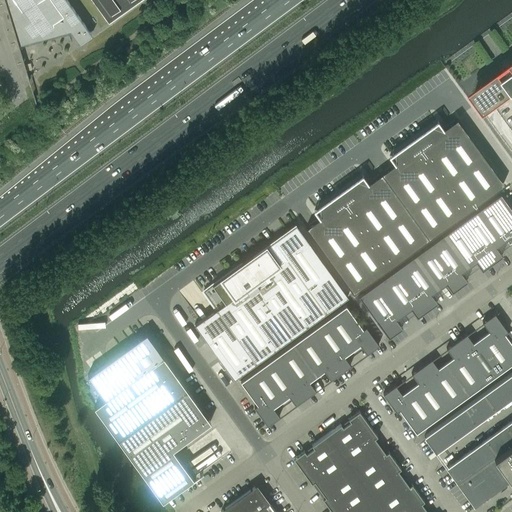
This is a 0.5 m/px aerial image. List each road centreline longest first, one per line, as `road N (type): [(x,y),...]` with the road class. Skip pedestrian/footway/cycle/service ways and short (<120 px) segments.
road 1 (motorway): [(0,263),(350,0)]
road 2 (motorway): [(286,0),(0,215)]
road 3 (unclassified): [(265,454),(156,300),(285,204)]
road 4 (unknown): [(285,204),(438,100),(469,111),(511,168)]
road 5 (unclassified): [(364,384),(495,291)]
road 6 (unclassified): [(364,384),(454,511)]
road 7 (unclassified): [(265,454),(364,384)]
